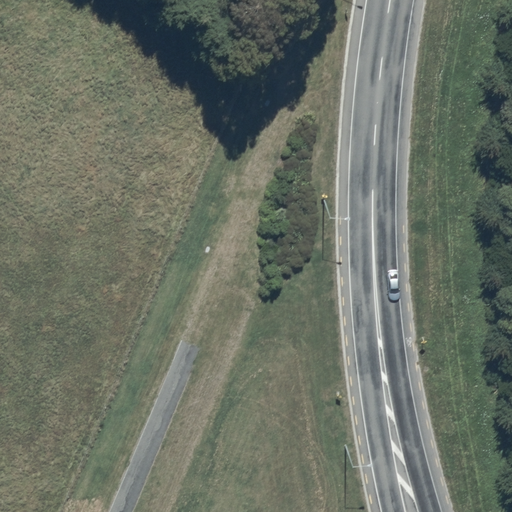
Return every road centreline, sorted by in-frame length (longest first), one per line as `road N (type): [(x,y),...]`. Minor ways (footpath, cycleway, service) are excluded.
road 1 (secondary): [(376,95),(392,332),(430,511)]
road 2 (secondary): [(393,511),(361,269),(376,95)]
